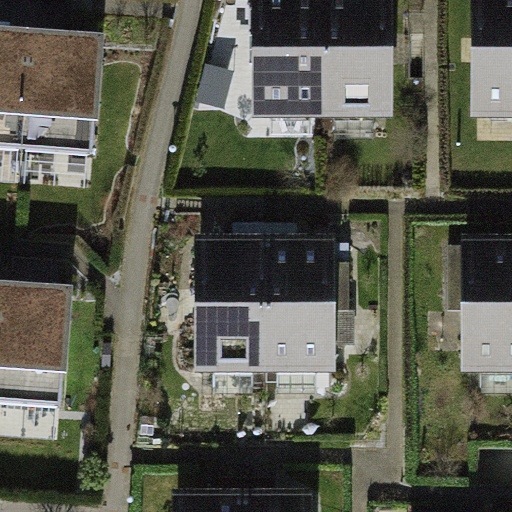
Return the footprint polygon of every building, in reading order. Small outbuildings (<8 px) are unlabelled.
[(248,0),(249,116),(390,115),(389,0),(248,0)] [(511,0),(471,0),(474,116),(511,115),(511,0)] [(2,25),(0,25),(0,143),(93,151),(102,33),(61,30),(2,25)] [(511,232),(464,232),(463,372),(511,371),(511,232)] [(248,236),(193,236),(193,368),(333,368),(333,236),(283,236),(248,236)] [(30,284),(0,282),(0,399),(59,404),(67,286),(30,284)] [(225,491),(170,491),(170,511),(308,511),(309,491),(258,491),(225,491)]
